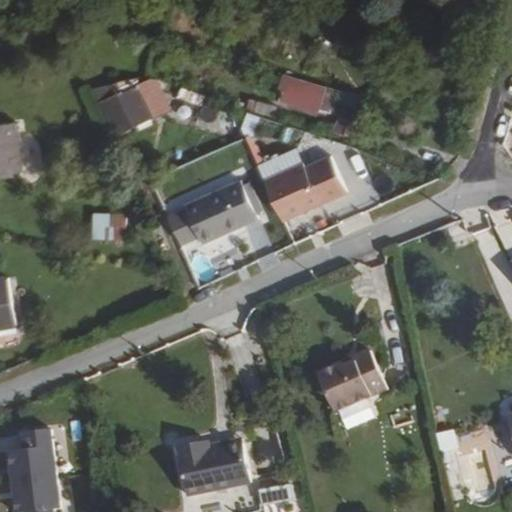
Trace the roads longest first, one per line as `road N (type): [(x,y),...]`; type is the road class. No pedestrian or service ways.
road 1 (residential): [(0,390),(474,198)]
road 2 (residential): [(474,198),(511,60)]
